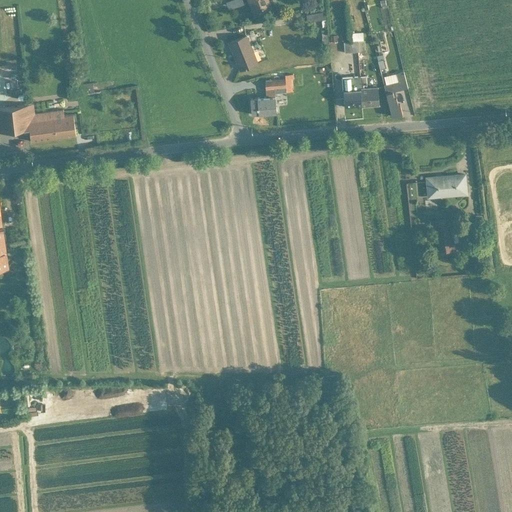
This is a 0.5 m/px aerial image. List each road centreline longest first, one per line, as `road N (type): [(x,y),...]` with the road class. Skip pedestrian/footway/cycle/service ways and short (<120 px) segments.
road 1 (unclassified): [(511,116),(238,136)]
road 2 (unclassified): [(238,136),(0,167)]
road 3 (unclassified): [(238,136),(186,0)]
